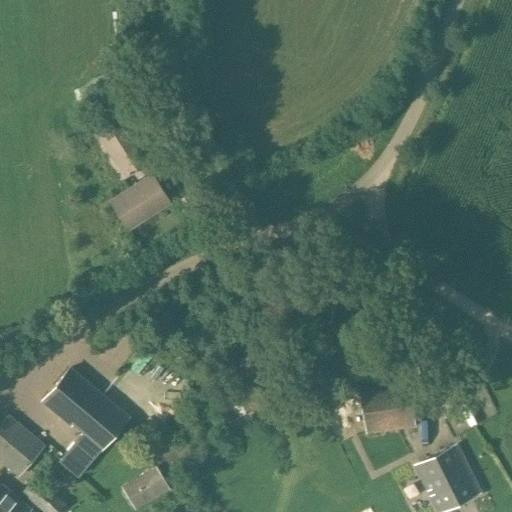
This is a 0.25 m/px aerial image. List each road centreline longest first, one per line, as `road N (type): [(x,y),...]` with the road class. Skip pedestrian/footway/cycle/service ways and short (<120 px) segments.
road 1 (unclassified): [(0,381),(166,275),(296,226),(361,189),(405,131),(455,0)]
road 2 (track): [(511,336),(387,251)]
